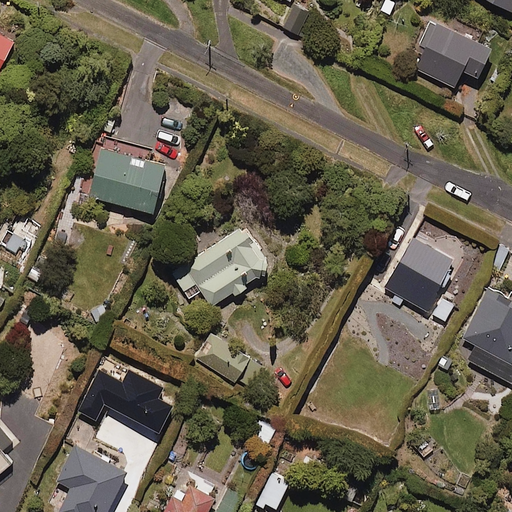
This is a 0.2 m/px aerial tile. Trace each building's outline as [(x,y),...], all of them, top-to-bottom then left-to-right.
[(399,1),(397,0),(378,0),(370,19),(387,27),(399,1)] [(511,0),(493,0),(511,8),(511,0)] [(452,27),(429,18),(410,66),(451,82),(458,65),(475,72),(487,41),(474,36),(478,28),(455,19),(452,27)] [(0,61),(15,31),(0,24),(0,61)] [(144,146),(99,136),(86,194),(149,208),(160,157),(142,153),(144,146)] [(267,268),(241,224),(190,254),(192,258),(171,270),(188,297),(201,289),(209,303),(267,268)] [(28,234),(16,226),(5,244),(17,251),(28,234)] [(452,257),(410,234),(382,284),(443,318),(452,302),(433,291),(452,257)] [(511,294),(486,282),(460,335),(474,342),(466,358),(510,380),(511,375),(511,294)] [(247,353),(210,331),(195,357),(232,378),(247,353)] [(63,490),(55,509),(61,511),(101,511),(122,464),(71,442),(53,485),(63,490)] [(286,477),(272,470),(258,499),(273,506),(286,477)] [(201,511),(211,491),(178,475),(159,511),(201,511)] [(229,511),(239,493),(225,486),(212,511),(229,511)] [(124,511),(129,501),(117,495),(109,511),(124,511)]
